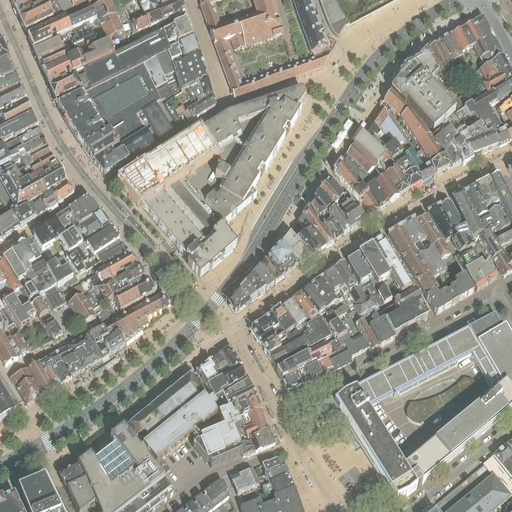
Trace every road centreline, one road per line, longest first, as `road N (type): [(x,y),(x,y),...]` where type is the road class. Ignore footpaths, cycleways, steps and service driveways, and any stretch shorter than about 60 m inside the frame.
road 1 (residential): [(497,164),(378,231),(229,332)]
road 2 (residential): [(349,93),(256,249),(206,310)]
road 3 (residential): [(498,301),(279,413)]
road 4 (residential): [(45,467),(229,332)]
road 5 (residential): [(206,310),(127,385),(36,447)]
road 6 (residential): [(198,304),(109,374),(26,424)]
road 7 (residential): [(178,284),(0,378)]
road 8 (residential): [(95,189),(61,145),(0,16)]
road 9 (residential): [(178,137),(227,107),(319,79),(335,86)]
road 10 (residential): [(165,511),(204,482),(296,443)]
road 11 (residential): [(411,511),(511,428)]
road 12 (residential): [(178,284),(95,189)]
